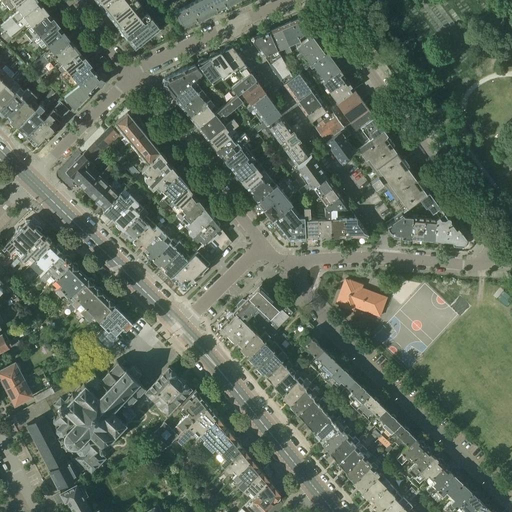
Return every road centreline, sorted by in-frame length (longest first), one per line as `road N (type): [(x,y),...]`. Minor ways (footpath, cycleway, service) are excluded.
road 1 (residential): [(511,502),(327,324),(294,260)]
road 2 (residential): [(489,260),(488,238),(322,0)]
road 3 (residential): [(387,258),(369,213),(232,27)]
road 4 (residential): [(260,250),(253,230),(127,76)]
road 5 (secondary): [(180,327),(30,179)]
road 6 (secondary): [(313,487),(180,327)]
road 7 (residential): [(30,179),(127,76)]
